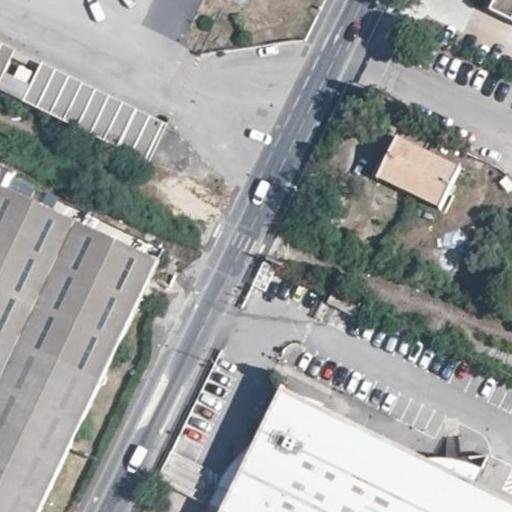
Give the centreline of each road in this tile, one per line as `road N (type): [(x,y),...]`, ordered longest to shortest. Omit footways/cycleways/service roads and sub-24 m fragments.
road 1 (tertiary): [(108,511),(332,45)]
road 2 (unclassified): [(332,45),(511,134)]
